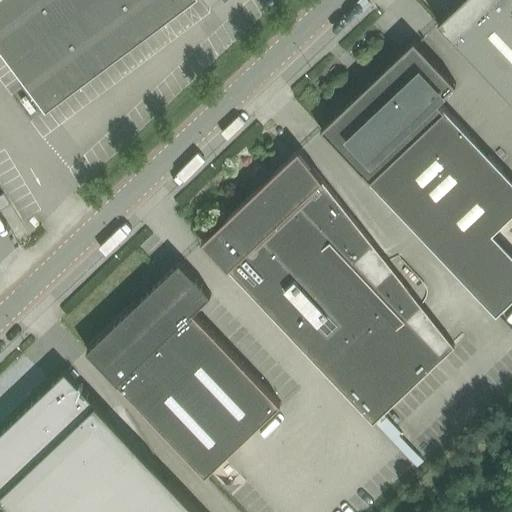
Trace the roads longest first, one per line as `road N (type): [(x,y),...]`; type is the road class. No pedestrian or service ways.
road 1 (tertiary): [(0,322),(337,0)]
road 2 (unknown): [(134,193),(352,423),(352,437),(291,493)]
road 3 (unknown): [(221,0),(36,162)]
road 4 (unknown): [(421,0),(511,118)]
